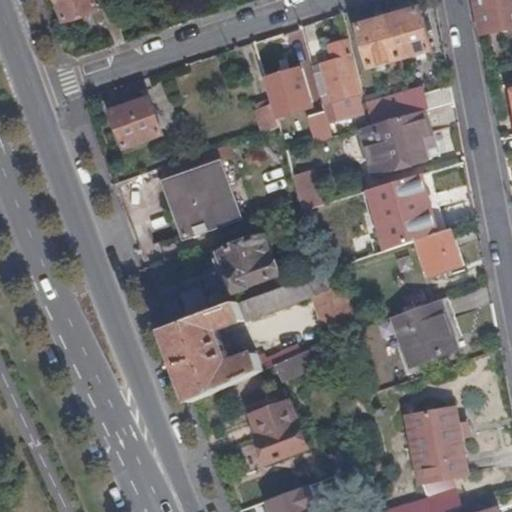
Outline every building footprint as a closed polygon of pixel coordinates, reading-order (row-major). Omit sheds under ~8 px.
[(101,12),(96,0),(59,0),(69,24),(101,12)] [(511,31),(511,0),(477,0),(485,37),(511,31)] [(422,11),(392,19),(403,62),(434,53),(422,11)] [(403,62),(392,19),(361,28),(372,70),(403,62)] [(327,75),(319,77),(324,98),(334,96),(336,104),(367,95),(357,60),(356,60),(351,43),(334,49),(338,65),(326,69),(327,75)] [(268,82),(276,108),(280,120),(315,108),(304,71),(268,82)] [(457,106),(454,89),(428,97),(426,89),(411,93),(418,116),(428,113),(457,106)] [(411,93),(369,105),(376,128),(418,116),(411,93)] [(167,135),(154,98),(115,112),(129,149),(167,135)] [(259,113),(265,134),(282,128),(280,120),(276,108),(259,113)] [(312,118),(320,144),(337,139),(329,113),(312,118)] [(376,128),(366,131),(379,177),(432,162),(426,139),(435,136),(428,113),(418,116),(376,128)] [(245,220),(225,164),(169,183),(189,240),(245,220)] [(372,192),(391,253),(422,243),(443,236),(425,176),(372,192)] [(302,194),(307,212),(329,205),(324,187),(302,194)] [(443,236),(422,243),(434,278),(467,266),(456,231),(443,236)] [(283,278),(269,238),(222,254),(223,258),(222,259),(220,264),(224,273),(227,275),(229,274),(236,295),(283,278)] [(331,343),(362,332),(342,268),(312,279),(317,297),(331,343)] [(170,332),(197,404),(267,372),(261,356),(234,365),(228,352),(233,349),(231,344),(226,346),(222,334),(317,297),(312,279),(216,315),(189,325),(170,332)] [(178,296),(189,325),(216,315),(206,286),(178,296)] [(461,352),(445,302),(398,319),(415,369),(461,352)] [(284,381),(327,364),(319,345),(276,362),(284,381)] [(293,403),(257,417),(265,440),(262,441),(272,466),(311,450),(293,403)] [(463,439),(461,426),(459,409),(412,418),(424,485),(453,480),(471,477),(463,439)] [(471,425),(461,426),(463,439),(473,437),(471,425)] [(431,501),(434,511),(460,511),(463,511),(453,480),(424,485),(429,501),(431,501)] [(434,511),(431,501),(429,501),(398,511),(434,511)]
